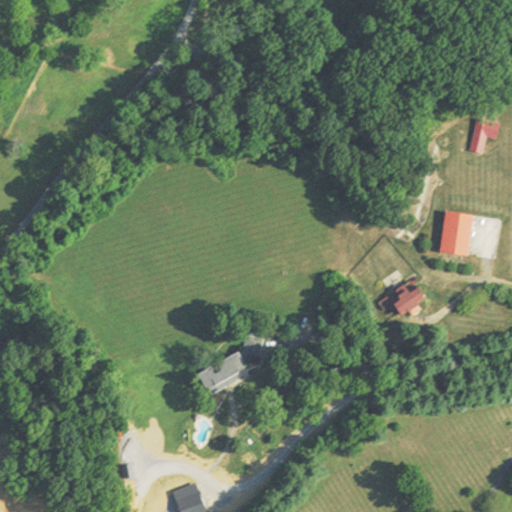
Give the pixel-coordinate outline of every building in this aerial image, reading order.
[(470,153),(483,156),(486,139),(497,141),(499,124),(475,120),(470,153)] [(471,216),(443,214),(440,255),(468,257),(471,216)] [(377,301),(383,315),(394,311),(396,316),(422,305),(414,286),(377,301)] [(261,355),(261,340),(245,340),(245,355),(261,355)] [(197,374),(206,396),(239,383),(236,374),(244,371),(238,358),(197,374)]
